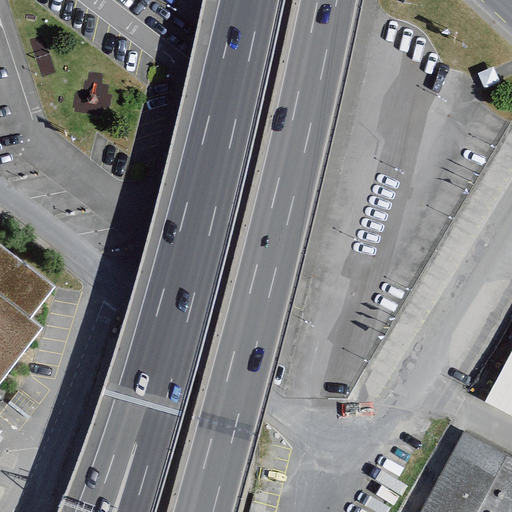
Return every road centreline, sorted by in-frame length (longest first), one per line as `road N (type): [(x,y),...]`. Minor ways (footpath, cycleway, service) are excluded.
road 1 (residential): [(0,195),(354,468),(511,228)]
road 2 (motorway): [(203,511),(327,0)]
road 3 (motorway): [(249,0),(147,403)]
road 4 (unknown): [(113,282),(62,409),(34,511)]
